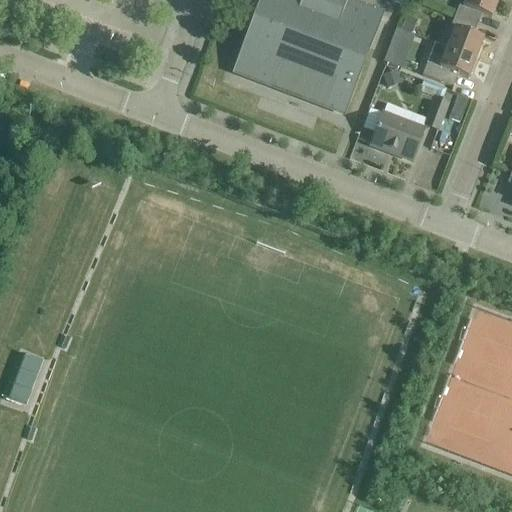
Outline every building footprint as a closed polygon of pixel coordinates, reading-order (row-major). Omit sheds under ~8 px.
[(342,116),(380,16),(338,0),(264,0),(260,12),(236,75),(342,116)] [(459,7),(455,18),(477,26),(481,16),(491,20),(499,0),(498,0),(466,0),(463,9),(459,7)] [(416,21),(405,17),(400,31),(410,35),(416,21)] [(477,26),(455,18),(450,29),(455,30),(447,50),(475,61),(483,41),(473,37),(477,26)] [(468,80),(475,61),(447,50),(434,45),(422,77),(453,89),(458,77),(468,80)] [(389,48),(383,64),(387,66),(401,71),(407,54),(389,48)] [(395,73),(382,77),(386,89),(399,84),(395,73)] [(424,83),(418,99),(433,104),(435,100),(442,103),(446,91),(424,83)] [(457,98),(448,121),(459,125),(468,102),(457,98)] [(426,123),(424,128),(438,133),(448,105),(442,103),(435,100),(433,104),(426,123)] [(382,116),(370,147),(411,163),(424,131),(423,131),(424,128),(426,123),(386,107),(382,116)]
